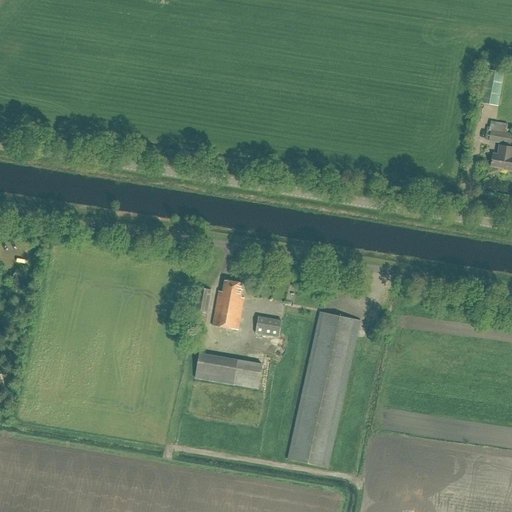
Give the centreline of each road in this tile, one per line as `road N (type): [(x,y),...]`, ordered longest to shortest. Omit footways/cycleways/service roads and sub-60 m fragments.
road 1 (unclassified): [(511,291),(0,208)]
road 2 (tertiary): [(511,225),(0,144)]
